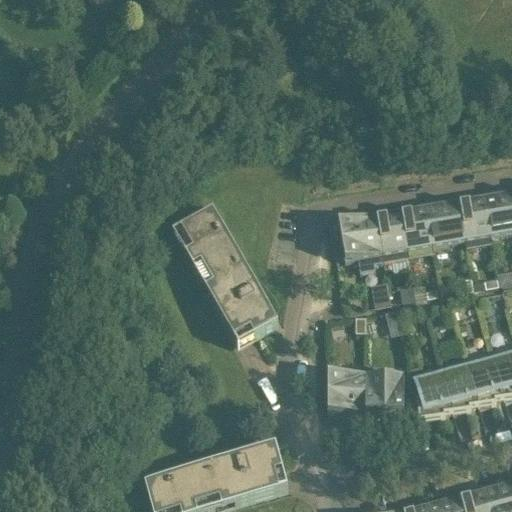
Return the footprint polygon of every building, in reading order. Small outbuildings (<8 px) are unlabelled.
[(490,243),(511,239),(511,198),(483,204),(489,243),(490,243)] [(465,247),(464,247),(465,255),(491,250),(490,243),(489,243),(483,204),(458,208),(465,247)] [(432,253),(464,247),(465,247),(458,208),(425,214),(431,253),(432,253)] [(237,355),(256,344),(278,332),(212,213),(171,235),(237,355)] [(433,260),(432,253),(431,253),(425,214),(400,218),(408,264),(433,260)] [(400,218),(375,222),(383,269),(408,264),(400,218)] [(374,270),(383,269),(375,222),(338,229),(344,268),(357,266),(359,279),(375,276),(374,270)] [(511,291),(511,276),(496,279),(499,292),(504,293),(511,291)] [(463,284),(466,297),(473,296),(470,283),(463,284)] [(485,294),(498,292),(496,285),(483,287),(485,294)] [(402,308),(415,306),(412,292),(399,295),(402,308)] [(426,297),(427,304),(440,302),(439,294),(426,297)] [(374,300),(376,313),(390,310),(388,297),(374,300)] [(365,323),(355,323),(355,338),(365,338),(365,323)] [(511,362),(493,367),(503,406),(511,404),(511,362)] [(495,407),(503,406),(493,367),(467,374),(478,413),(495,410),(495,407)] [(467,374),(442,381),(452,420),(470,417),(470,414),(478,413),(467,374)] [(365,421),(365,381),(327,381),(327,421),(365,421)] [(365,381),(365,421),(403,421),(403,381),(365,381)] [(444,421),(452,420),(442,381),(416,388),(420,405),(416,406),(419,428),(445,424),(444,421)] [(232,511),(287,497),(281,476),(275,452),(143,488),(149,511),(232,511)] [(511,511),(511,488),(483,497),(486,511),(511,511)] [(486,511),(483,497),(458,503),(460,511),(486,511)] [(460,511),(458,503),(426,511),(460,511)]
